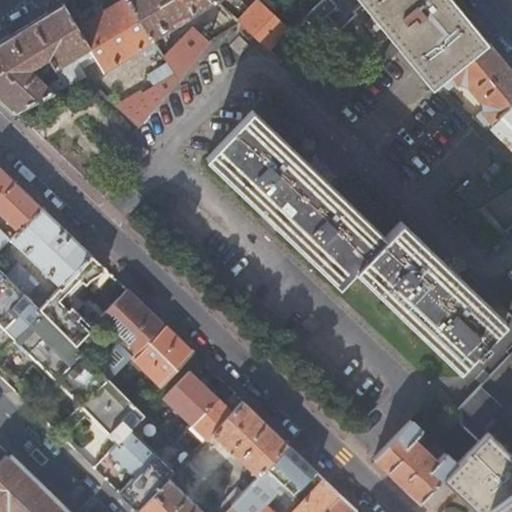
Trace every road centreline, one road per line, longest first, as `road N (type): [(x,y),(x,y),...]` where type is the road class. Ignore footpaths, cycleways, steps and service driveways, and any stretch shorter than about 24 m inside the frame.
road 1 (residential): [(406,511),(0,126)]
road 2 (residential): [(0,411),(101,511)]
